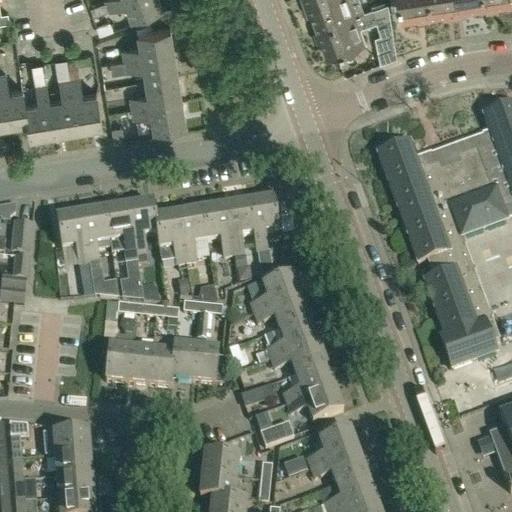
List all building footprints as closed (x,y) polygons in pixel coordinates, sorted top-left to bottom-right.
[(131,18),(162,6),(159,0),(109,0),(105,2),(109,11),(126,5),(131,18)] [(316,0),(307,3),(317,30),(354,16),(349,2),(355,0),(316,0)] [(429,17),(426,0),(396,0),(400,22),(429,17)] [(457,13),(454,0),(426,0),(429,17),(457,13)] [(454,0),(457,13),(485,8),(483,0),(454,0)] [(511,0),(483,0),(485,8),(511,4),(511,0)] [(381,36),(392,32),(387,4),(372,10),(372,9),(354,16),(317,30),(327,57),(364,43),(358,27),(375,21),(381,36)] [(8,13),(0,14),(0,24),(9,23),(8,13)] [(101,31),(117,26),(113,15),(97,20),(101,31)] [(122,51),(124,61),(174,53),(170,29),(137,34),(139,49),(122,51)] [(127,71),(143,68),(145,82),(178,77),(174,53),(124,61),(124,62),(110,64),(112,75),(127,72),(127,71)] [(30,75),(45,74),(45,59),(30,59),(30,75)] [(0,75),(0,106),(3,127),(26,123),(27,122),(25,106),(22,90),(8,92),(5,74),(0,75)] [(132,108),(181,100),(178,77),(145,82),(147,96),(130,98),(132,108)] [(69,80),(78,130),(102,126),(96,93),(82,96),(79,78),(69,80)] [(48,102),(54,134),(78,130),(69,80),(59,82),(62,99),(48,102)] [(29,138),(54,134),(48,102),(45,84),(35,85),(39,104),(25,106),(27,122),(26,123),(29,138)] [(153,129),(185,124),(181,100),(132,108),(133,119),(151,117),(153,129)] [(511,104),(483,115),(489,132),(415,160),(409,142),(376,154),(417,264),(428,260),(435,277),(424,282),(444,336),(439,337),(451,370),(496,353),(492,343),(500,340),(462,239),(506,223),(507,221),(511,219),(511,104)] [(274,200),(251,204),(256,235),(254,236),(257,253),(267,252),(264,234),(279,231),(282,249),(302,245),(293,219),(278,223),(274,200)] [(128,208),(136,257),(146,256),(143,237),(157,235),(155,219),(153,204),(128,208)] [(227,208),(235,257),(244,256),(241,238),(254,236),(256,235),(251,204),(227,208)] [(136,257),(128,208),(105,211),(111,250),(112,256),(123,254),(125,266),(138,264),(136,257)] [(203,211),(208,243),(220,241),(223,259),(235,257),(227,208),(203,211)] [(111,250),(105,211),(81,215),(89,265),(99,263),(97,253),(111,250)] [(179,215),(187,265),(196,263),(193,245),(208,243),(203,211),(179,215)] [(89,265),(81,215),(57,219),(62,251),(76,249),(79,266),(89,265)] [(155,219),(157,235),(160,251),(174,249),(177,266),(187,265),(179,215),(155,219)] [(30,256),(33,226),(14,224),(11,254),(30,256)] [(27,281),(29,259),(15,257),(12,279),(27,281)] [(254,316),(302,299),(294,276),(263,287),(268,300),(251,307),(254,316)] [(2,278),(0,290),(0,292),(0,302),(24,305),(27,281),(2,278)] [(302,299),(254,316),(258,325),(275,319),(280,332),(310,321),(302,299)] [(200,315),(201,305),(184,304),(183,314),(200,315)] [(134,316),(135,307),(119,305),(118,315),(134,316)] [(201,305),(200,315),(221,318),(222,308),(201,305)] [(135,307),(134,316),(155,318),(156,309),(135,307)] [(156,309),(155,318),(178,321),(179,311),(156,309)] [(310,321),(280,332),(284,345),(267,352),(271,361),(319,344),(310,321)] [(319,344),(271,361),(274,371),(292,365),(296,378),(327,366),(319,344)] [(172,381),(193,383),(196,349),(174,346),(173,355),(171,381),(172,381)] [(105,383),(127,385),(130,350),(109,348),(105,383)] [(218,351),(196,349),(193,383),(214,386),(218,351)] [(152,352),(130,350),(127,385),(149,387),(152,352)] [(171,389),(172,381),(171,381),(173,355),(152,352),(149,387),(171,389)] [(327,366),(296,378),(301,391),(284,397),(287,406),(335,389),(327,366)] [(313,423),(344,412),(335,389),(287,406),(290,415),(308,409),(313,423)] [(511,410),(499,415),(504,429),(488,435),(505,480),(511,477),(511,410)] [(288,424),(260,434),(265,448),(294,438),(288,424)] [(311,471),(359,453),(350,430),(320,442),(324,455),(307,461),(311,471)] [(52,435),(54,457),(89,454),(87,432),(52,435)] [(10,438),(12,455),(21,454),(20,437),(10,438)] [(336,487),(367,476),(359,453),(311,471),(314,480),(331,474),(336,487)] [(56,478),(91,476),(89,454),(54,457),(56,478)] [(202,476),(237,479),(239,458),(204,454),(202,476)] [(12,459),(14,476),(23,475),(22,459),(12,459)] [(270,483),(272,466),(262,465),(261,482),(270,483)] [(58,500),(93,497),(91,476),(56,478),(58,500)] [(235,501),(235,500),(237,479),(202,476),(200,498),(212,499),(212,498),(235,501)] [(326,511),(337,511),(375,498),(367,476),(336,487),(340,500),(324,506),(326,511)] [(14,481),(15,498),(25,497),(23,480),(14,481)] [(270,487),(260,486),(258,503),(268,504),(270,487)] [(0,487),(0,502),(0,505),(10,504),(8,487),(0,487)] [(59,511),(94,511),(93,497),(58,500),(59,511)] [(245,511),(247,502),(235,500),(235,501),(212,498),(212,499),(210,511),(245,511)] [(380,511),(375,498),(337,511),(380,511)] [(16,503),(16,511),(26,511),(25,502),(16,503)]
